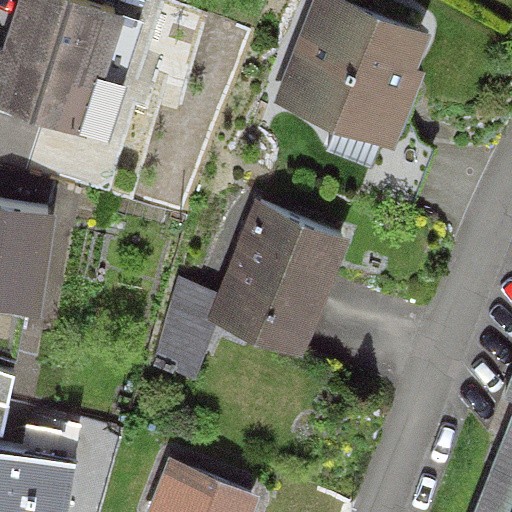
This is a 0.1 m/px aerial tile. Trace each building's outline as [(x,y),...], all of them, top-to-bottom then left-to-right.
[(102,0),(22,0),(0,72),(0,82),(69,104),(82,63),(95,67),(115,4),(102,0)] [(438,30),(358,0),(306,0),(270,94),(395,141),(438,30)] [(0,194),(0,300),(45,306),(59,202),(0,194)] [(358,227),(267,198),(230,316),(321,345),(358,227)] [(187,277),(159,356),(203,371),(230,292),(187,277)] [(0,368),(0,423),(6,425),(16,371),(0,368)] [(511,511),(511,377),(508,389),(511,391),(511,422),(477,511),(511,511)] [(72,511),(80,447),(0,438),(0,511),(72,511)] [(178,447),(152,511),(247,511),(261,479),(178,447)]
